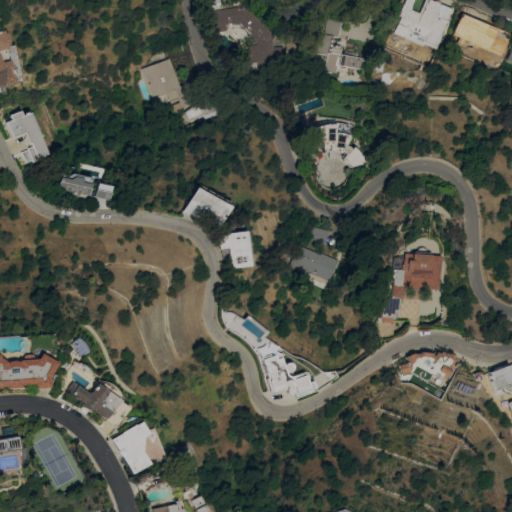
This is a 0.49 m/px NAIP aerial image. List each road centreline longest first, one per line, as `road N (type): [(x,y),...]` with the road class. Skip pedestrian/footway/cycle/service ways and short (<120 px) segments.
road 1 (residential): [(476,352),(421,339),(318,402),(269,412),(255,395),(248,361),(218,334),(210,314),(210,250),(192,231),(168,221),(51,212),(33,203),(0,152)]
road 2 (residential): [(186,0),(204,64),(219,83),(266,108),(313,207),(332,215),(398,170),(436,167),(460,181),(468,199),(482,295),(511,311)]
road 3 (residential): [(477,0),(281,16),(264,0)]
road 4 (residential): [(129,511),(108,459),(79,424),(38,405),(0,404)]
